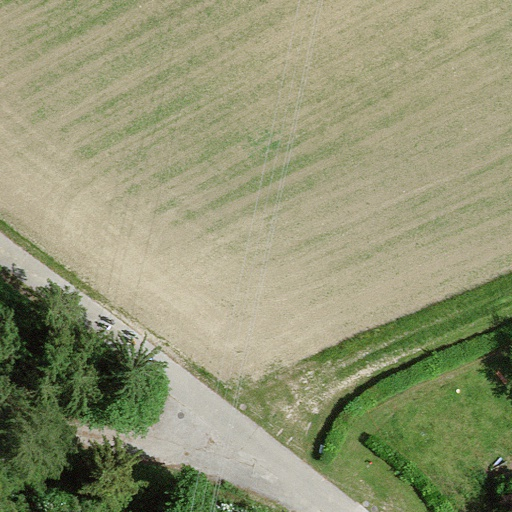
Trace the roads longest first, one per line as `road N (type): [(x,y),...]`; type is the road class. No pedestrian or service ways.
road 1 (unclassified): [(330,511),(0,245)]
road 2 (unknown): [(226,424),(511,324)]
road 3 (track): [(0,426),(183,443),(226,424)]
